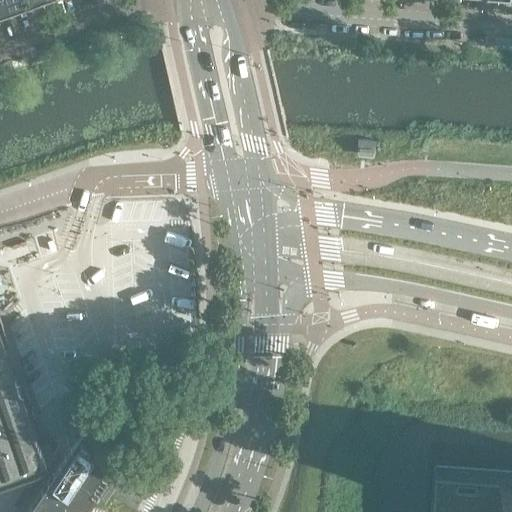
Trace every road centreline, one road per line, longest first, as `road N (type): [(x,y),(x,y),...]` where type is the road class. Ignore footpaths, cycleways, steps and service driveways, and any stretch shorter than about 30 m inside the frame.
road 1 (residential): [(511,27),(289,12),(229,0)]
road 2 (secondary): [(237,245),(237,357),(218,456),(197,511)]
road 3 (tertiary): [(511,248),(307,211)]
road 4 (tertiary): [(316,279),(392,285),(511,312)]
road 5 (secondary): [(230,511),(266,388),(271,324)]
road 6 (secondary): [(188,0),(226,174)]
road 7 (unclassified): [(226,174),(114,177),(51,192)]
road 8 (secondary): [(259,172),(220,0)]
road 9 (residential): [(0,51),(146,0)]
